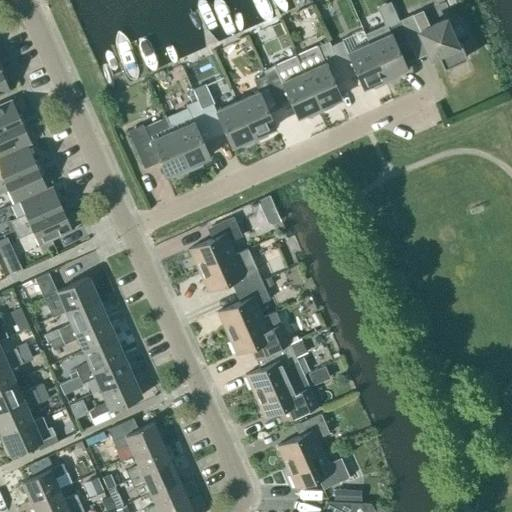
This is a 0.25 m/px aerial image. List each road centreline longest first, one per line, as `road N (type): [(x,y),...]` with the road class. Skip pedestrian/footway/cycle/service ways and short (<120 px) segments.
road 1 (residential): [(129,233),(433,96)]
road 2 (residential): [(129,233),(244,486),(238,511)]
road 3 (residential): [(26,0),(129,233)]
